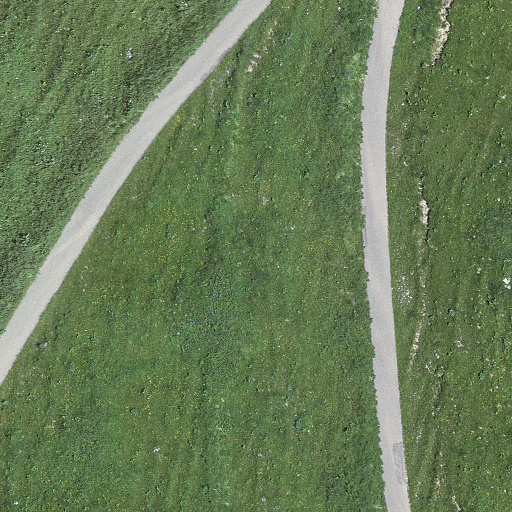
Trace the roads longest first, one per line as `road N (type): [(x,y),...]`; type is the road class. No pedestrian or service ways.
road 1 (unclassified): [(401,0),(380,100),(381,232),(407,511)]
road 2 (unclassified): [(0,379),(149,135),(265,0)]
